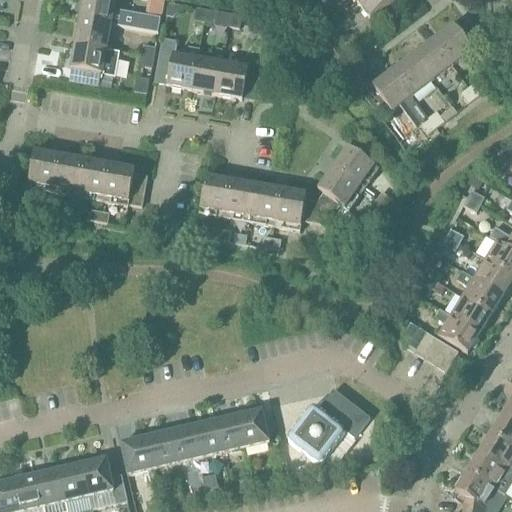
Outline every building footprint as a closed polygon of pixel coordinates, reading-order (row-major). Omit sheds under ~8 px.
[(82,0),(79,22),(111,27),(115,2),(105,0),(82,0)] [(393,0),(358,0),(355,2),(369,21),(395,1),(393,0)] [(324,7),(319,11),(321,14),(326,21),(335,14),(331,8),(324,7)] [(204,25),(206,13),(197,11),(194,23),(204,25)] [(214,28),(216,14),(207,12),(204,25),(204,26),(214,28)] [(317,31),(327,23),(326,21),(321,14),(310,22),(317,31)] [(232,18),(230,30),(240,32),(242,19),(232,18)] [(107,52),(111,27),(79,22),(74,47),(107,52)] [(327,23),(317,31),(322,38),(333,30),(327,23)] [(433,41),(453,67),(472,53),(452,27),(433,41)] [(432,82),(453,67),(433,41),(413,57),(432,82)] [(192,93),(198,61),(173,57),(176,45),(162,42),(153,86),(192,93)] [(118,54),(107,52),(74,47),(70,72),(72,72),(70,84),(98,89),(100,77),(113,80),(118,54)] [(141,58),(154,60),(155,51),(143,49),(141,58)] [(411,98),(432,82),(413,57),(392,72),(411,98)] [(152,72),(154,60),(141,58),(139,70),(152,72)] [(217,98),(223,66),(198,61),(192,93),(217,98)] [(223,66),(217,98),(255,105),(259,80),(247,78),(248,70),(223,66)] [(390,115),(411,98),(392,72),(370,89),(390,115)] [(485,95),(478,85),(470,91),(477,100),(485,95)] [(469,107),(477,100),(470,91),(462,97),(469,107)] [(445,125),(440,120),(437,116),(429,122),(437,132),(445,125)] [(428,138),(437,132),(429,122),(421,128),(428,138)] [(331,172),(363,194),(378,172),(347,150),(331,172)] [(27,191),(51,195),(57,158),(34,154),(27,191)] [(77,200),(79,200),(87,163),(57,158),(51,195),(77,200)] [(112,168),(87,163),(79,200),(104,205),(112,168)] [(133,178),(134,172),(112,168),(104,205),(127,208),(142,211),(147,180),(133,178)] [(348,215),(363,194),(331,172),(317,192),(323,197),(340,209),(348,215)] [(478,192),(482,184),(472,178),(468,186),(478,192)] [(230,184),(206,179),(199,217),(223,221),(230,184)] [(258,189),(230,184),(223,221),(251,226),(258,189)] [(281,193),(258,189),(251,226),(275,230),(281,193)] [(305,197),(281,193),(275,230),(299,234),(301,224),(304,204),(305,197)] [(468,201),(480,209),(484,203),(472,195),(468,201)] [(376,203),(385,210),(390,202),(381,196),(376,203)] [(318,204),(316,205),(326,229),(331,222),(340,209),(323,197),(318,204)] [(476,216),(480,209),(468,201),(463,208),(476,216)] [(380,218),(385,210),(376,203),(370,212),(380,218)] [(58,218),(60,207),(43,204),(41,215),(58,218)] [(304,204),(301,224),(326,229),(316,205),(314,206),(304,204)] [(340,209),(331,222),(346,233),(355,220),(348,215),(340,209)] [(107,227),(109,216),(91,213),(89,224),(107,227)] [(511,234),(509,239),(496,231),(491,240),(495,243),(497,244),(499,246),(501,247),(503,248),(503,249),(511,254),(511,234)] [(231,245),(233,235),(214,232),(212,242),(231,245)] [(447,241),(460,248),(464,241),(452,233),(447,241)] [(280,254),(282,244),(264,241),(262,251),(280,254)] [(455,256),(460,248),(447,241),(443,249),(455,256)] [(503,248),(501,247),(499,246),(497,244),(495,243),(483,263),(511,280),(511,254),(503,249),(503,248)] [(501,300),(511,282),(511,280),(483,263),(471,281),(501,300)] [(426,279),(438,287),(443,279),(431,272),(426,279)] [(501,300),(471,281),(461,275),(456,284),(466,291),(460,300),(490,318),(501,300)] [(434,294),(438,287),(426,279),(422,287),(434,294)] [(478,337),(490,318),(460,300),(448,318),(478,337)] [(478,337),(448,318),(448,319),(439,313),(433,322),(443,328),(437,337),(467,355),(478,337)] [(414,358),(427,337),(409,326),(401,339),(408,344),(403,351),(414,358)] [(424,364),(437,344),(427,337),(414,358),(424,364)] [(434,371),(447,350),(437,344),(424,364),(434,371)] [(447,350),(434,371),(445,377),(457,356),(447,350)] [(511,401),(502,418),(511,424),(511,401)] [(330,404),(322,416),(316,412),(315,411),(314,411),(312,411),(310,411),(309,412),(288,440),(287,442),(287,443),(288,445),(289,446),(290,447),(315,466),(316,467),(317,467),(319,467),(320,467),(321,466),(323,465),(335,449),(343,439),(344,437),(344,436),(343,434),(342,432),(350,437),(358,425),(330,404)] [(240,419),(247,451),(269,446),(261,414),(240,419)] [(511,424),(502,418),(490,437),(511,451),(511,424)] [(222,457),(247,451),(240,419),(215,425),(222,457)] [(199,462),(222,457),(215,425),(191,430),(199,462)] [(175,468),(199,462),(191,430),(168,436),(175,468)] [(153,473),(175,468),(168,436),(146,441),(153,473)] [(511,451),(490,437),(478,455),(508,474),(511,476),(511,451)] [(127,479),(153,473),(146,441),(120,447),(127,479)] [(511,486),(511,476),(508,474),(478,455),(467,474),(496,493),(505,498),(511,486)] [(81,468),(89,500),(113,494),(116,507),(127,505),(121,479),(110,481),(105,462),(81,468)] [(65,506),(89,500),(81,468),(58,474),(65,506)] [(296,478),(294,479),(294,482),(309,480),(307,469),(294,471),(296,478)] [(66,511),(65,506),(58,474),(35,479),(42,511),(66,511)] [(484,511),(496,493),(467,474),(455,493),(465,499),(462,511),(484,511)] [(254,480),(256,491),(266,488),(264,478),(254,480)] [(17,511),(37,511),(42,511),(35,479),(11,485),(17,511)] [(241,494),(256,491),(254,480),(239,484),(241,494)] [(0,511),(17,511),(11,485),(0,487),(0,511)] [(206,491),(208,502),(220,499),(217,489),(206,491)] [(194,505),(208,502),(206,491),(192,495),(194,505)] [(174,509),(185,507),(182,495),(171,497),(172,499),(174,509)] [(162,511),(174,509),(172,499),(160,502),(162,511)] [(148,511),(161,511),(162,511),(160,502),(147,505),(148,511)]
